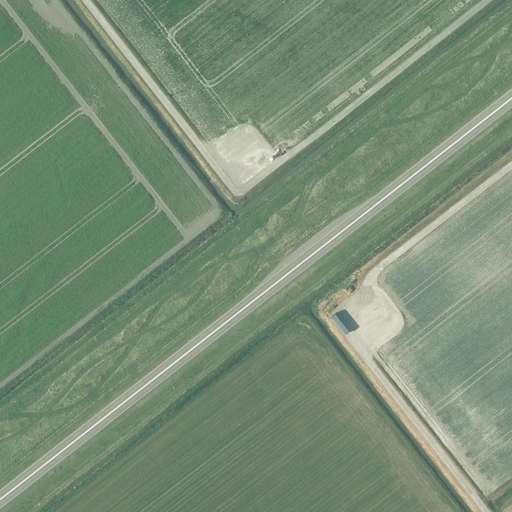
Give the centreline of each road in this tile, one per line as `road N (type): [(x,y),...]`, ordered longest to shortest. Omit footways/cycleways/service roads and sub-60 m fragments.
road 1 (trunk): [(0,497),(511,95)]
road 2 (unclassified): [(485,511),(364,358),(358,310),(375,271),(511,165)]
